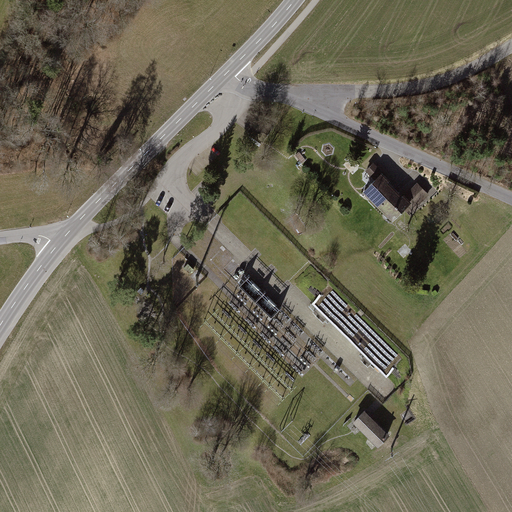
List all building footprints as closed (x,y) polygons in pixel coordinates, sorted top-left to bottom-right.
[(259,118),(250,111),(233,131),(242,139),(259,118)] [(375,179),(361,194),(389,222),(405,206),(412,213),(430,195),(418,183),(406,195),(374,163),(366,171),(375,179)] [(194,269),(188,264),(184,269),(190,274),(194,269)] [(240,283),(272,315),(281,306),(249,274),(240,283)] [(329,286),(314,303),(388,376),(402,359),(329,286)] [(368,411),(356,423),(378,445),(390,433),(368,411)]
